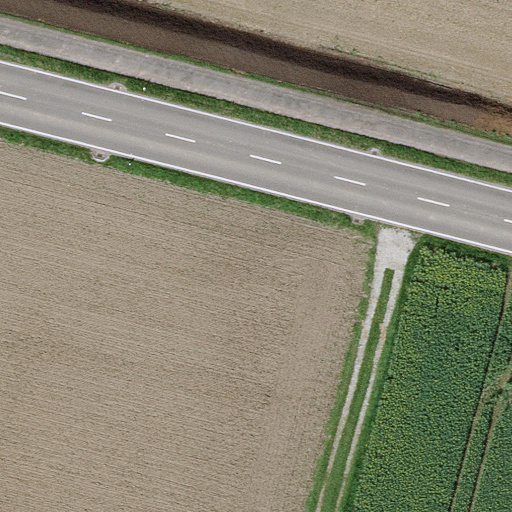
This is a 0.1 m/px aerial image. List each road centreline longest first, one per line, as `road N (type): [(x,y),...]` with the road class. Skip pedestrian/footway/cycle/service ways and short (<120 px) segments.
road 1 (primary): [(0,92),(511,222)]
road 2 (track): [(511,167),(0,40)]
